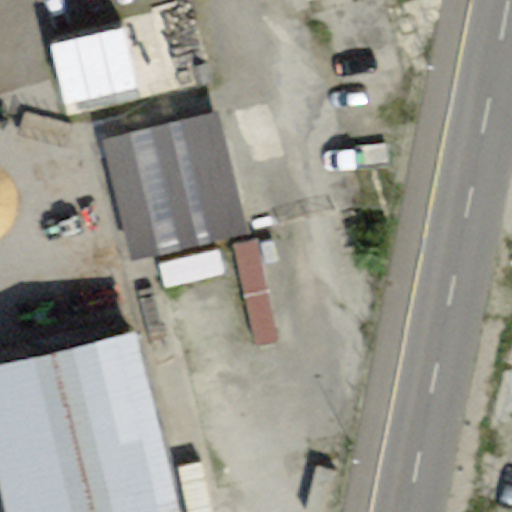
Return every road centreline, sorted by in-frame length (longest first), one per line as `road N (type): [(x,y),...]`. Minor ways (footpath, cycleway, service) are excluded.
road 1 (unknown): [(251,0),(347,289),(365,373),(352,439),(322,477),(268,511)]
road 2 (unclassified): [(404,511),(507,0)]
